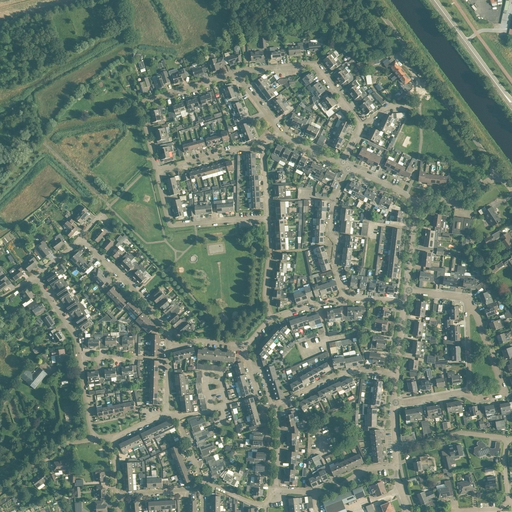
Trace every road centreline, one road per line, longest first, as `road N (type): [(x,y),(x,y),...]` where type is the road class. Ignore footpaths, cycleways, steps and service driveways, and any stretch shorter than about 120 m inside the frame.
road 1 (residential): [(156,172),(145,103),(240,73)]
road 2 (residential): [(268,219),(168,226),(156,172)]
road 3 (residential): [(240,73),(314,68),(360,127)]
road 4 (residential): [(167,346),(168,332),(79,238)]
road 5 (residential): [(342,298),(330,198),(346,167)]
road 6 (residential): [(394,374),(348,371),(271,407)]
road 7 (residential): [(469,395),(499,394),(502,386),(466,301)]
road 8 (tertiary): [(433,0),(511,105)]
road 9 (residential): [(277,491),(326,493),(370,467),(396,466)]
